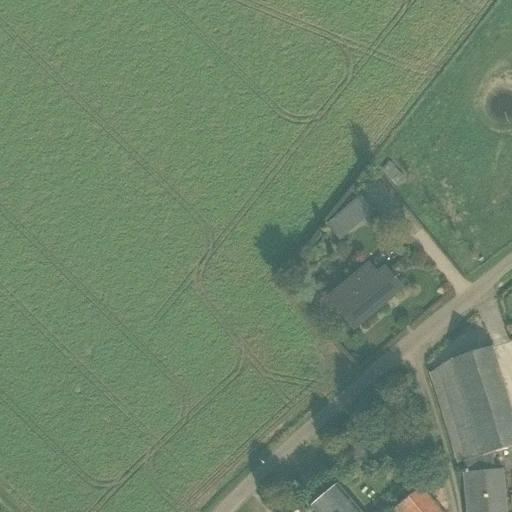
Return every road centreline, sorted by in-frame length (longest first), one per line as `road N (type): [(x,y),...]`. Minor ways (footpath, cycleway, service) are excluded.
road 1 (unclassified): [(511,260),(353,390),(223,511)]
road 2 (unknown): [(400,352),(428,406),(456,511)]
